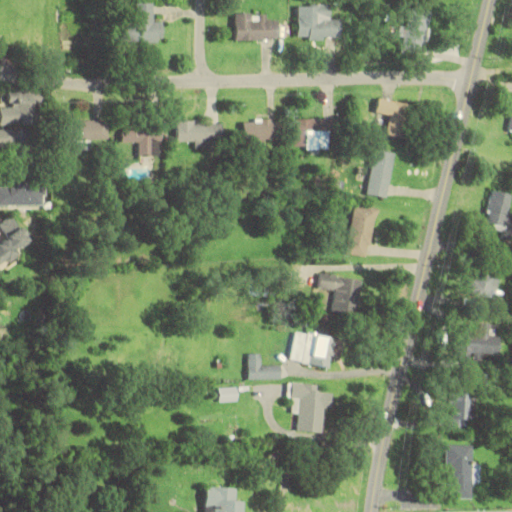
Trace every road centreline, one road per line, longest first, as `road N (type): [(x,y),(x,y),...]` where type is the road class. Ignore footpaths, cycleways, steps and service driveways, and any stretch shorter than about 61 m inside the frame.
road 1 (tertiary): [(373,511),(492,0)]
road 2 (residential): [(472,82),(76,85),(0,74)]
